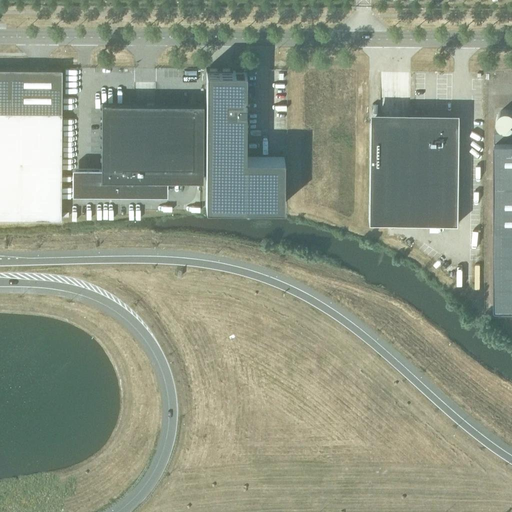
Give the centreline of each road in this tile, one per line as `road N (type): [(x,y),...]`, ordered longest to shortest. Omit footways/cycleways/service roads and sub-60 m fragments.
road 1 (motorway): [(511,457),(319,302),(265,275),(200,263),(0,262)]
road 2 (unclassified): [(511,40),(0,38)]
road 3 (motorway): [(0,283),(77,290),(108,304),(159,355),(173,395),(171,431),(154,483),(127,511)]
road 4 (unknown): [(84,86),(84,183),(134,201),(193,195)]
